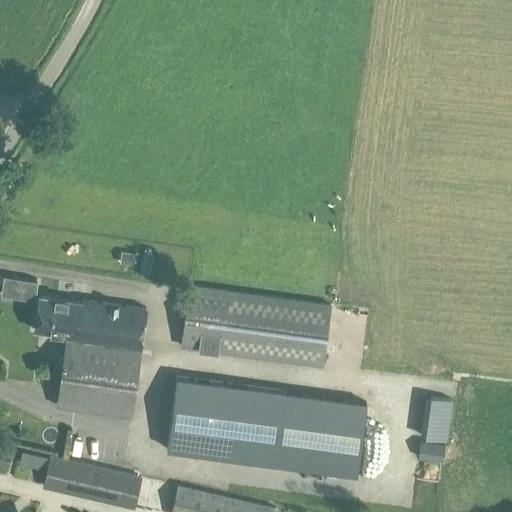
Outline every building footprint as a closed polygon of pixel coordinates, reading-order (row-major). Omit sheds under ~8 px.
[(180,348),(244,356),(323,367),(332,304),(189,284),(180,348)] [(131,416),(147,308),(83,299),(83,302),(39,296),(34,330),(67,334),(57,405),(131,416)] [(511,327),(371,309),(363,368),(511,388),(511,327)] [(284,391),(177,376),(167,449),(274,463),(284,391)] [(355,458),(376,459),(378,418),(357,417),(355,458)] [(386,420),(385,460),(407,460),(407,420),(386,420)] [(420,440),(418,458),(443,461),(445,443),(420,440)] [(0,446),(0,468),(9,470),(13,449),(0,446)] [(30,466),(33,454),(21,451),(19,463),(30,466)] [(43,488),(135,508),(141,476),(51,455),(43,488)] [(288,474),(283,495),(298,499),(304,477),(288,474)] [(178,484),(176,491),(171,511),(274,511),(276,508),(178,484)] [(354,510),(363,511),(371,511),(375,499),(358,495),(354,510)]
